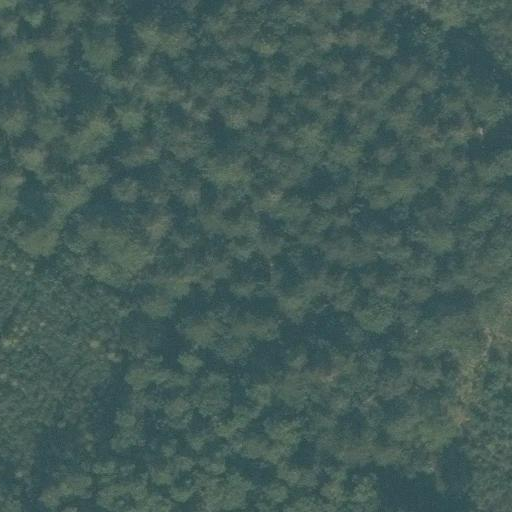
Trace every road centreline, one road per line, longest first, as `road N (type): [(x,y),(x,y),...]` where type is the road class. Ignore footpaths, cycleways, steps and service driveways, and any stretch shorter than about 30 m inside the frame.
road 1 (track): [(216,0),(0,339)]
road 2 (track): [(400,0),(511,80)]
